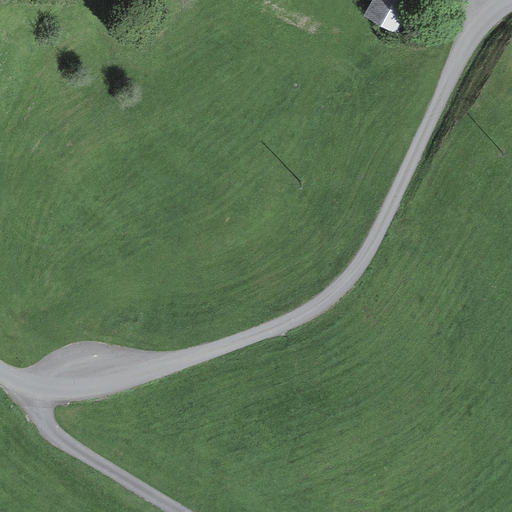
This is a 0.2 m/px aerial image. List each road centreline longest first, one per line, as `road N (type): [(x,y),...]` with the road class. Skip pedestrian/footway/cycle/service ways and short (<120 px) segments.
road 1 (track): [(31,387),(127,377),(325,300),(365,256),(465,43),(509,0)]
road 2 (track): [(31,387),(53,430),(178,511)]
